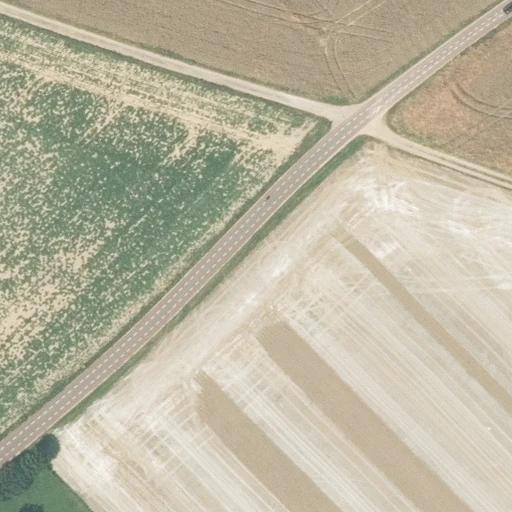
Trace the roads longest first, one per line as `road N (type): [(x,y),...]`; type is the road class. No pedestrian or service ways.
road 1 (tertiary): [(0,455),(142,333),(341,133),(511,5)]
road 2 (track): [(358,120),(0,7)]
road 3 (track): [(358,120),(406,148),(511,184)]
